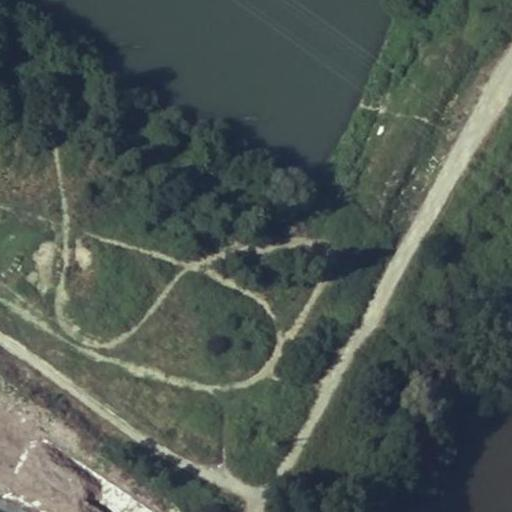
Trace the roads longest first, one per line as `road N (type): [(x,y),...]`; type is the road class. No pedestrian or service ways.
road 1 (residential): [(260,511),(511,65)]
road 2 (unclassified): [(0,334),(185,469),(260,511)]
